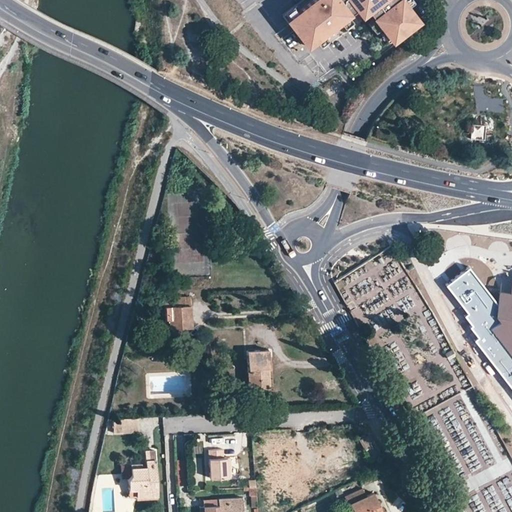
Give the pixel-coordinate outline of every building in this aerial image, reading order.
[(402,0),(301,0),(282,15),(306,46),(314,40),(322,33),(324,31),(320,27),(324,24),(327,28),(331,25),(328,21),(332,18),(336,22),(338,21),(346,14),(354,8),(353,7),(356,5),(358,5),(358,7),(363,8),(363,6),(366,6),(368,9),(366,10),(373,18),(379,26),(381,28),(384,26),(385,28),(392,36),(393,38),(417,19),(406,5),(402,0)] [(363,8),(358,7),(358,5),(356,5),(353,7),(354,8),(359,15),(366,10),(368,9),(366,6),(363,6),(363,8)] [(351,20),(346,14),(338,21),(343,27),(351,20)] [(327,28),(324,24),(320,27),(324,31),(336,22),(332,18),(328,21),(331,25),(327,28)] [(379,26),(373,18),(367,23),(373,31),(379,26)] [(392,36),(385,28),(379,32),(386,41),(392,36)] [(318,46),(327,39),(322,33),(314,40),(318,46)] [(471,124),(470,138),(484,139),(485,125),(471,124)] [(511,290),(511,294),(499,292),(498,303),(469,270),(447,286),(470,315),(465,317),(472,328),(468,329),(478,341),(473,343),(511,392),(511,290)] [(164,297),(163,297),(164,305),(188,304),(188,296),(164,297)] [(189,326),(188,304),(164,305),(165,328),(175,327),(189,326)] [(247,383),(249,383),(256,383),(256,386),(268,385),(267,366),(266,349),(245,350),(247,383)] [(137,415),(112,416),(113,432),(137,431),(137,415)] [(368,434),(359,439),(369,459),(379,453),(368,434)] [(191,452),(202,451),(201,443),(190,444),(191,452)] [(290,458),(290,448),(268,449),(270,497),(273,497),(273,508),(295,507),(293,457),(290,458)] [(207,449),(207,458),(222,457),(221,449),(207,449)] [(143,451),(144,463),(145,467),(140,467),(139,464),(130,465),(130,473),(128,475),(126,477),(127,489),(135,489),(135,496),(156,494),(154,451),(143,451)] [(226,457),(222,457),(207,458),(208,477),(230,476),(229,464),(226,464),(226,457)] [(185,460),(175,461),(175,476),(186,475),(185,460)] [(130,473),(130,465),(119,466),(120,477),(126,477),(128,475),(130,473)] [(254,486),(247,486),(248,495),(250,495),(251,505),(256,505),(254,487),(254,486)] [(353,511),(381,511),(380,508),(372,492),(365,495),(361,487),(342,496),(346,504),(349,503),(353,511)] [(203,500),(203,505),(203,511),(240,511),(240,497),(203,500)]
